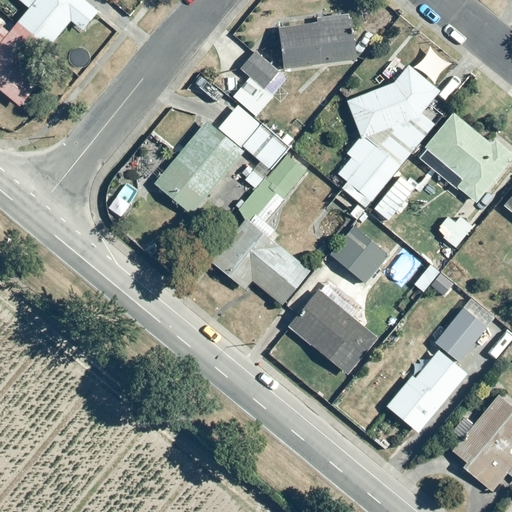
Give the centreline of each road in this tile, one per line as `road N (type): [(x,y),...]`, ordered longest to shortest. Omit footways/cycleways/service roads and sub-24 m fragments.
road 1 (tertiary): [(31,216),(389,511)]
road 2 (residential): [(31,216),(204,0)]
